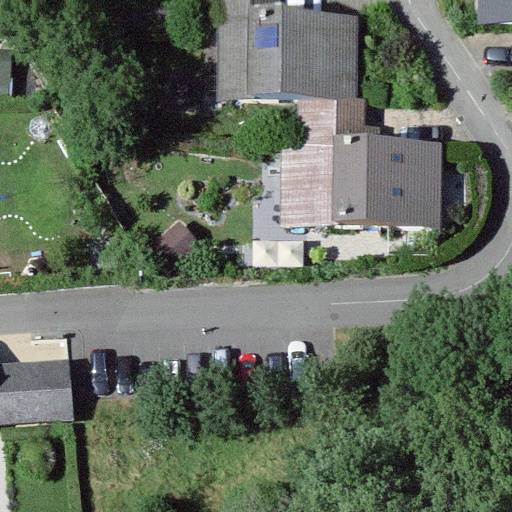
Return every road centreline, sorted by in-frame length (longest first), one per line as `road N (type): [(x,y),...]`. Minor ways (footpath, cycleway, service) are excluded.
road 1 (residential): [(0,322),(439,301),(493,281),(511,261)]
road 2 (residential): [(413,0),(511,144)]
